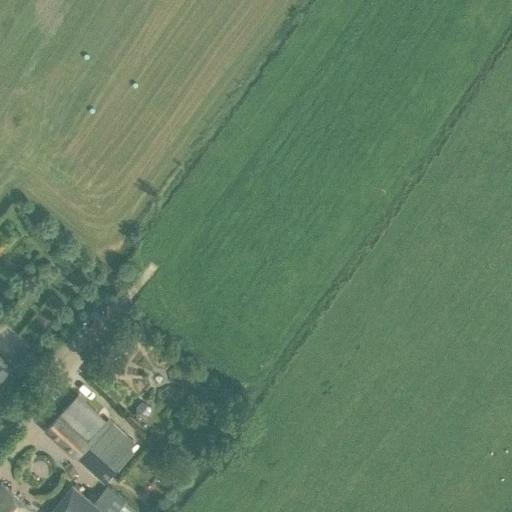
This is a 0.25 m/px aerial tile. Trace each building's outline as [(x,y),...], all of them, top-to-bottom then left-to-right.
[(0,390),(14,373),(0,361),(0,390)] [(153,384),(169,384),(169,369),(153,369),(153,384)] [(47,427),(103,478),(133,446),(78,394),(47,427)] [(0,511),(36,511),(37,511),(3,481),(0,483),(0,511)] [(141,511),(107,484),(93,501),(106,511),(141,511)] [(106,511),(93,501),(73,485),(51,511),(106,511)]
